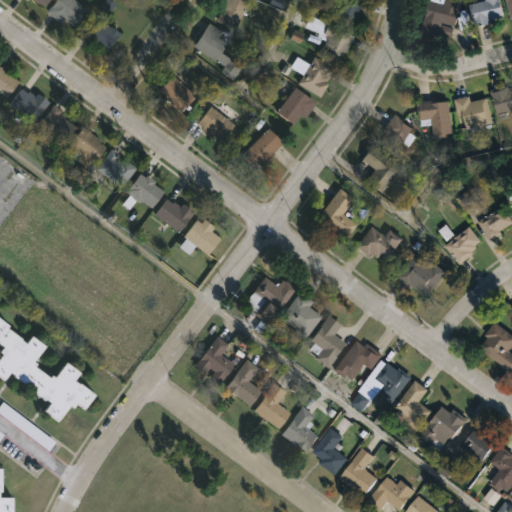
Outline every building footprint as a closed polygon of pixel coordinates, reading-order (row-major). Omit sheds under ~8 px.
[(75,0),(89,11),(77,27),(66,19),(63,24),(47,11),(55,0),(75,0)] [(245,0),(249,2),(235,30),(217,21),(221,13),(218,12),(224,0),(245,0)] [(364,0),(362,6),(358,19),(357,18),(355,24),(352,23),(350,28),(333,22),(339,0),(364,0)] [(454,0),(462,2),(456,27),(442,23),(438,37),(419,32),(423,17),(414,14),(418,0),(454,0)] [(476,27),(475,28),(469,5),(486,0),(500,0),(505,16),(492,20),(492,23),(476,27)] [(351,44),(342,64),(321,55),(327,40),(317,36),(319,33),(306,27),(310,16),(354,36),(351,44)] [(100,20),(120,34),(107,53),(86,35),(98,19),(100,20)] [(242,66),(233,80),(219,72),(223,65),(193,46),(208,22),(222,30),(218,37),(227,42),(220,52),(242,66)] [(314,56),(336,69),(321,97),(297,84),(303,74),(290,67),(297,56),(310,63),(314,56)] [(0,65),(2,65),(8,69),(6,72),(19,81),(7,97),(0,91),(0,65)] [(195,95),(181,110),(159,89),(173,74),(195,95)] [(309,111),(305,117),(301,114),(293,124),(276,110),(295,85),(316,102),(309,111)] [(508,85),(510,91),(511,90),(511,113),(511,110),(498,114),(491,90),(508,85)] [(22,86),(28,91),(29,89),(35,95),(38,91),(50,101),(33,122),(8,102),(22,86)] [(469,96),(470,102),(486,98),(493,123),(481,126),(482,131),(473,133),(472,128),(467,129),(463,115),(458,117),(454,100),(469,96)] [(436,100),(436,103),(449,101),(453,136),(434,138),(433,124),(422,126),(418,102),(436,100)] [(76,126),(64,142),(39,122),(54,103),(62,109),(60,111),(66,116),(65,117),(76,126)] [(237,123),(223,141),(213,133),(212,135),(197,122),(211,103),(237,123)] [(414,149),(406,161),(380,143),(388,132),(383,128),(394,113),(414,128),(411,131),(417,136),(410,146),(414,149)] [(106,147),(92,165),(78,154),(74,158),(67,152),(69,148),(68,147),(83,125),(102,140),(100,142),(106,147)] [(274,156),(258,172),(241,154),(268,127),(282,142),(273,152),(276,155),(274,156)] [(399,177),(397,180),(395,178),(389,187),(387,185),(382,192),(366,179),(375,167),(363,157),(374,144),(402,166),(400,167),(404,171),(399,177)] [(136,167),(121,187),(106,175),(99,184),(94,180),(100,172),(95,168),(111,147),(136,167)] [(142,173),(144,175),(146,173),(155,180),(153,182),(163,190),(152,206),(141,198),(139,201),(137,199),(130,208),(123,203),(130,194),(126,191),(140,172),(142,173)] [(354,229),(347,239),(317,218),(338,188),(353,199),(342,214),(357,225),(354,229)] [(464,213),(476,205),(467,191),(455,198),(464,213)] [(172,202),(174,200),(181,205),(183,203),(194,211),(179,232),(154,214),(166,198),(172,202)] [(511,228),(492,240),(491,241),(479,220),(507,204),(511,212),(511,228)] [(206,217),(216,226),(212,230),(221,238),(208,254),(199,246),(191,256),(179,246),(186,237),(183,235),(197,218),(201,221),(206,217)] [(446,223),(457,236),(469,226),(481,241),(475,245),(479,250),(471,256),(474,259),(466,266),(463,262),(459,264),(445,246),(450,242),(448,240),(446,241),(438,230),(446,223)] [(371,225),(384,234),(389,228),(403,238),(387,260),(379,254),(377,256),(369,252),(368,254),(357,245),(371,225)] [(416,253),(426,261),(428,258),(447,272),(428,296),(412,284),(411,286),(398,276),(412,258),(411,257),(416,253)] [(266,275),(278,285),(282,279),(295,289),(269,325),(266,324),(260,333),(246,323),(255,311),(249,307),(249,298),(266,275)] [(321,316),(303,342),(278,324),(301,292),(314,301),(309,308),(321,316)] [(346,344),(336,358),(334,356),(327,366),(316,358),(318,356),(309,349),(314,342),(311,340),(329,314),(341,323),(334,333),(347,342),(346,344)] [(0,320),(6,325),(4,327),(19,338),(18,339),(22,342),(28,334),(43,345),(31,361),(34,363),(32,365),(46,376),(48,373),(51,376),(62,360),(78,372),(71,380),(75,383),(77,381),(93,393),(81,409),(73,404),(70,408),(65,404),(53,422),(40,412),(47,402),(6,372),(0,380),(0,320)] [(511,370),(479,347),(487,335),(485,333),(494,321),(511,333),(511,343),(508,349),(511,351),(511,370)] [(233,363),(217,382),(194,363),(216,335),(227,344),(220,352),(233,363)] [(356,339),(365,346),(368,342),(384,354),(374,368),(366,363),(354,379),(347,374),(345,377),(334,369),(356,339)] [(261,390),(249,405),(225,386),(246,358),(258,367),(248,380),(261,390)] [(390,363),(399,370),(401,367),(413,377),(392,402),(379,391),(384,384),(376,377),(388,361),(390,363)] [(432,409),(415,433),(399,421),(405,412),(396,406),(416,379),(428,387),(419,400),(432,409)] [(289,411),(277,427),(253,409),(274,382),(285,390),(276,402),(289,411)] [(318,436),(305,453),(279,434),(301,404),(314,414),(308,421),(312,424),(309,429),(318,436)] [(443,405),(452,412),(455,408),(470,419),(464,426),(463,425),(453,438),(454,439),(452,441),(449,439),(440,453),(419,437),(443,405)] [(496,443),(478,466),(468,458),(471,455),(457,444),(472,424),(496,443)] [(345,458),(332,474),(316,462),(318,459),(310,452),(328,427),(340,436),(336,441),(339,444),(334,450),(345,458)] [(511,485),(508,491),(502,487),(499,491),(502,493),(495,503),(484,496),(492,485),(489,484),(499,470),(490,463),(502,446),(511,452),(511,485)] [(377,477),(363,496),(339,477),(362,447),(374,456),(365,468),(377,477)] [(387,476),(397,484),(401,480),(415,492),(400,511),(388,501),(379,511),(367,501),(387,476)] [(439,511),(404,511),(418,495),(439,511)] [(0,511),(0,497),(9,497),(8,511),(0,511)] [(511,499),(511,511),(497,511),(501,507),(496,503),(500,497),(505,501),(509,497),(511,499)]
